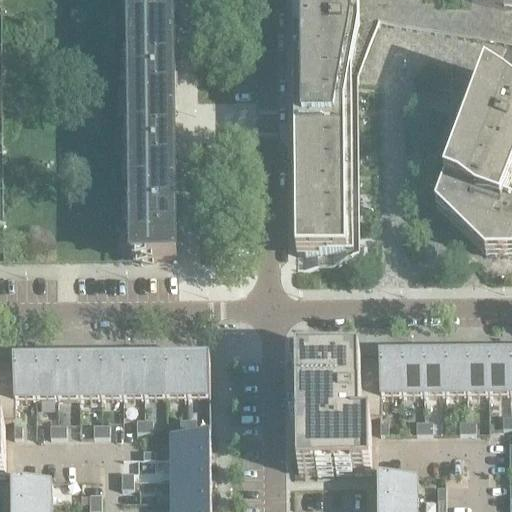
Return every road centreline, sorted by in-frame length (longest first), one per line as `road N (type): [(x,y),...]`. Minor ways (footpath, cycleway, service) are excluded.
road 1 (residential): [(263,312),(262,0)]
road 2 (unclassified): [(263,312),(0,315)]
road 3 (unclassified): [(511,310),(263,312)]
road 4 (residential): [(273,511),(271,335),(263,312)]
